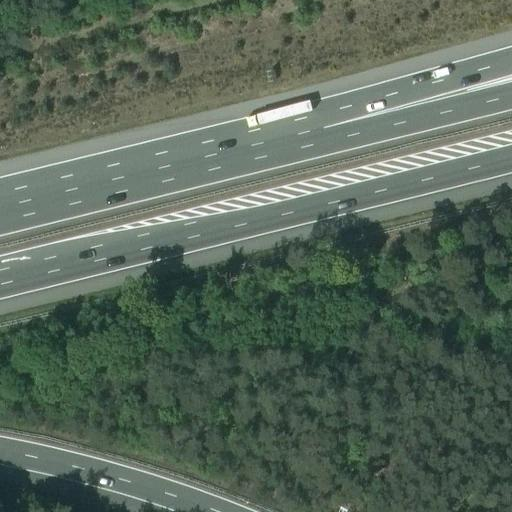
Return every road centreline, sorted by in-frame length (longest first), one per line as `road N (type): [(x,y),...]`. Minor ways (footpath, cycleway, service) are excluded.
road 1 (motorway): [(0,278),(511,151)]
road 2 (motorway): [(325,135),(0,216)]
road 3 (motorway): [(0,454),(124,483),(204,511)]
road 4 (motorway): [(511,63),(413,93),(325,135)]
road 5 (motorway): [(511,91),(325,135)]
